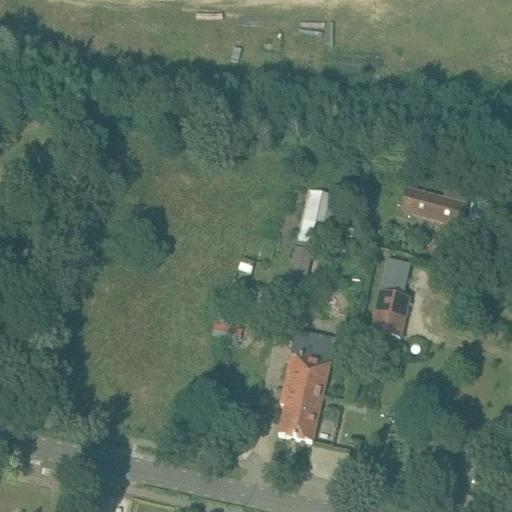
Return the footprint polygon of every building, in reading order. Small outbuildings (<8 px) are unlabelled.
[(469,205),(407,190),(401,216),(462,232),(469,205)] [(309,193),(298,242),(320,247),(331,197),(309,193)] [(0,243),(9,223),(0,219),(0,243)] [(452,266),(456,249),(435,243),(430,260),(452,266)] [(314,253),(296,249),(290,278),(307,283),(314,253)] [(410,298),(379,291),(371,330),(402,337),(410,298)] [(297,334),(285,388),(281,407),(286,408),(279,438),(312,446),(316,426),(335,342),(297,334)]
